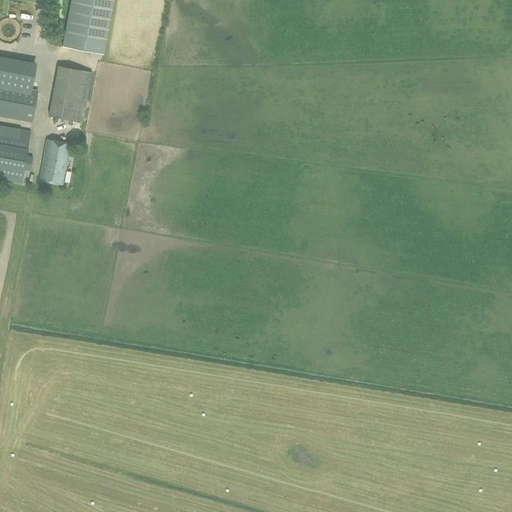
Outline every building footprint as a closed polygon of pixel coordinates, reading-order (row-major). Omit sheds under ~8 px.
[(71,0),(62,46),(103,54),(113,0),(71,0)] [(0,55),(0,83),(30,89),(35,62),(0,55)] [(91,72),(58,65),(48,115),(82,121),(91,72)] [(30,89),(0,83),(0,116),(31,122),(37,91),(30,89)] [(491,140),(511,126),(506,118),(486,133),(491,140)] [(25,156),(30,131),(0,125),(0,164),(3,165),(3,170),(29,175),(32,157),(25,156)] [(511,129),(493,142),(506,160),(511,155),(511,129)] [(39,181),(63,185),(70,143),(46,139),(39,181)]
